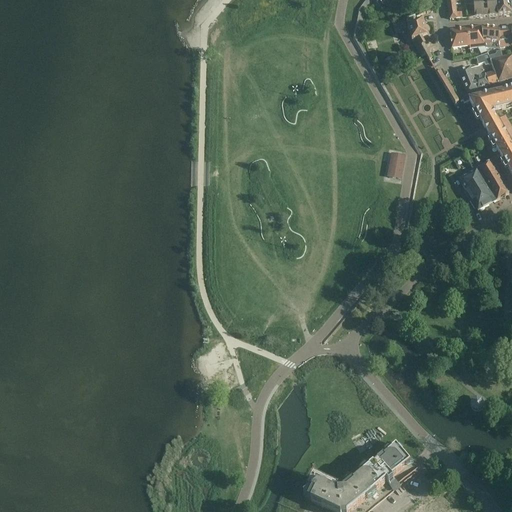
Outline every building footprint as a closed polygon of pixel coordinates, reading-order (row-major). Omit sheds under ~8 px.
[(461,6),(460,0),(447,0),(451,21),(462,20),(462,14),(456,14),(456,6),(461,6)] [(498,17),(497,1),(496,0),(488,0),(489,3),(487,3),(487,4),(483,4),(483,0),(475,0),(476,5),(473,5),(474,12),(474,19),(498,17)] [(511,8),(511,0),(500,0),(497,0),(497,1),(498,17),(511,15),(511,8)] [(418,41),(428,38),(423,22),(407,27),(412,43),(422,59),(426,56),(418,41)] [(485,48),(482,28),(467,30),(470,47),(470,50),(485,48)] [(500,50),(499,30),(499,29),(482,28),(485,48),(500,50)] [(511,47),(511,42),(511,30),(511,29),(499,30),(500,50),(511,47)] [(470,47),(467,30),(451,33),(452,50),(470,47)] [(495,56),(489,57),(490,61),(502,58),(500,52),(497,53),(495,56)] [(489,57),(488,55),(476,59),(478,66),(484,64),(485,67),(492,65),(490,61),(489,57)] [(511,80),(511,55),(502,58),(490,61),(492,65),(494,72),(498,84),(511,80)] [(483,79),(480,67),(471,70),(470,68),(457,72),(468,94),(486,88),(483,79)] [(498,84),(494,72),(485,75),(486,78),(483,79),(486,88),(486,89),(498,85),(498,84)] [(511,129),(506,119),(498,123),(492,113),(511,107),(511,92),(469,102),(494,145),(500,157),(511,177),(511,129)] [(405,157),(393,155),(389,179),(401,181),(405,157)] [(509,195),(490,163),(477,170),(476,171),(495,203),(496,202),(509,195)] [(495,203),(476,171),(459,180),(466,193),(464,194),(475,211),(476,210),(478,212),(495,203)] [(330,511),(346,511),(410,463),(396,446),(377,462),(378,463),(374,466),(373,465),(343,490),(343,492),(338,492),(338,491),(315,481),(311,491),(315,493),(311,503),(330,511)] [(418,493),(425,486),(419,481),(413,489),(418,493)]
